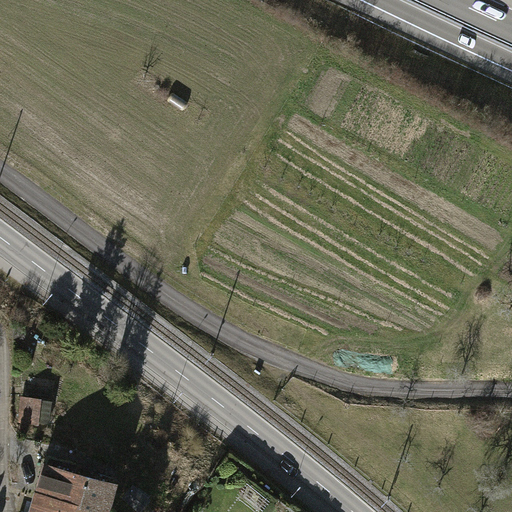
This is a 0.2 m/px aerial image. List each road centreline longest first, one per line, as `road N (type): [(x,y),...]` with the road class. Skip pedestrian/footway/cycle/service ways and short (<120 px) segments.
road 1 (residential): [(0,169),(160,290),(300,366),(381,390),(511,393)]
road 2 (secondary): [(352,511),(0,238)]
road 3 (trunk): [(378,0),(511,62)]
road 4 (residential): [(0,367),(5,511)]
